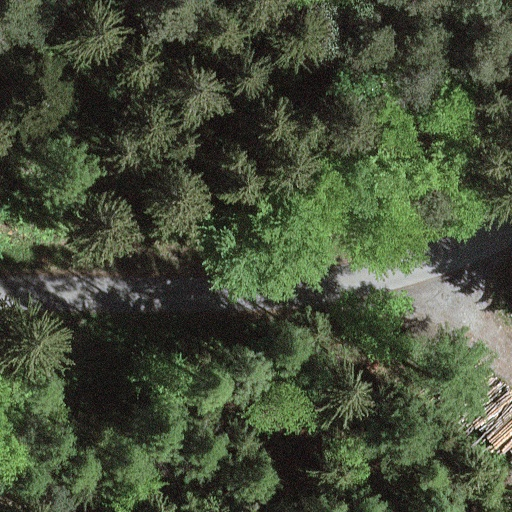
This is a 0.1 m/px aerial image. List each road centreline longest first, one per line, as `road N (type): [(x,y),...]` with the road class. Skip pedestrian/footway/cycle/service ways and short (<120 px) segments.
road 1 (unclassified): [(511,227),(344,305),(0,310)]
road 2 (track): [(344,305),(511,429)]
